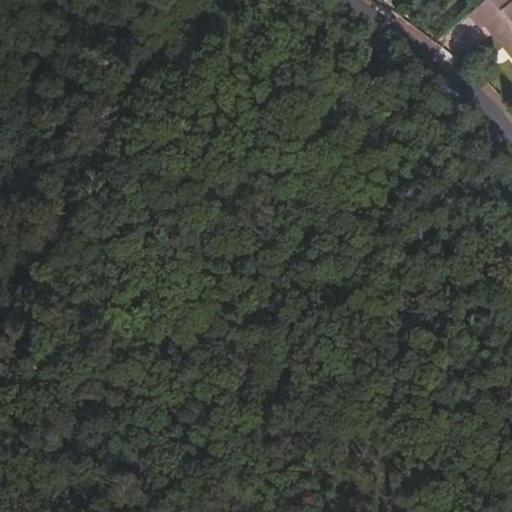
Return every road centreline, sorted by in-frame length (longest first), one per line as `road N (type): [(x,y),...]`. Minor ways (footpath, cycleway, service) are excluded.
road 1 (track): [(232,0),(131,132),(79,239),(0,329)]
road 2 (unclassified): [(349,0),(484,105),(511,137)]
